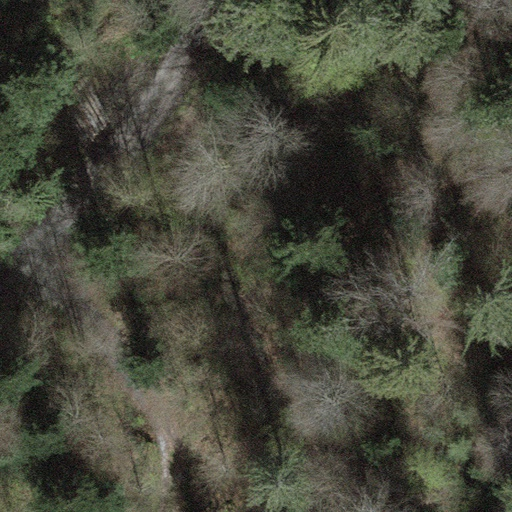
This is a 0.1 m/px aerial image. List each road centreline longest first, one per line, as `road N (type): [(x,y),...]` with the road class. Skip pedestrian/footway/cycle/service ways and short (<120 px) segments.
road 1 (track): [(196,0),(189,52),(58,251),(0,282)]
road 2 (track): [(58,251),(147,363),(171,450),(169,511)]
